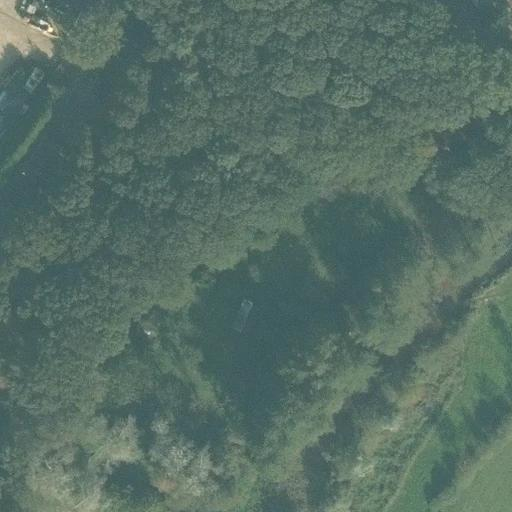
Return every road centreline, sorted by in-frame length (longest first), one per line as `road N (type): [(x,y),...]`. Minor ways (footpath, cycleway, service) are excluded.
road 1 (track): [(508,49),(505,74),(485,91),(354,107),(273,90),(129,119),(73,102)]
road 2 (tertiary): [(0,209),(73,102),(117,0)]
